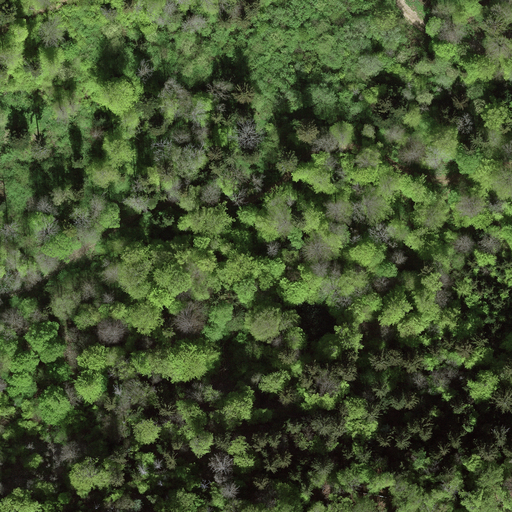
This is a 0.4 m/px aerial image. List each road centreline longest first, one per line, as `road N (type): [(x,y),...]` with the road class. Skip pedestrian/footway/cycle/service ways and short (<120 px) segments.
road 1 (track): [(0,294),(34,286),(141,211),(263,195),(318,149),(353,146),(449,180),(511,164)]
road 2 (track): [(511,56),(443,37),(398,0)]
